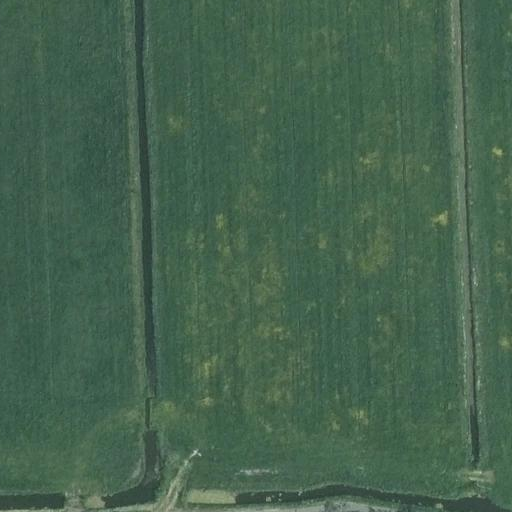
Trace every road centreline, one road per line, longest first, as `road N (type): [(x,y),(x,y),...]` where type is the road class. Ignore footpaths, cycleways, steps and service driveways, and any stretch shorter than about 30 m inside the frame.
road 1 (track): [(179,296),(187,408),(208,461),(369,458),(511,474)]
road 2 (track): [(53,246),(78,511)]
